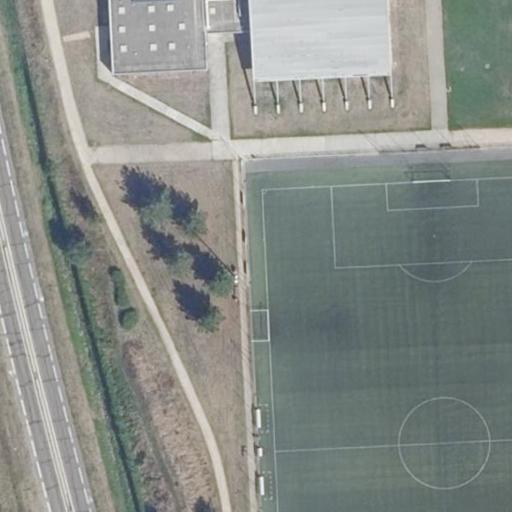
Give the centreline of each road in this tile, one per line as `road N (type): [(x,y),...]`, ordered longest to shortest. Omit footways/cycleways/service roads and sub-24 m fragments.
road 1 (secondary): [(82,511),(0,167)]
road 2 (secondary): [(0,269),(59,511)]
